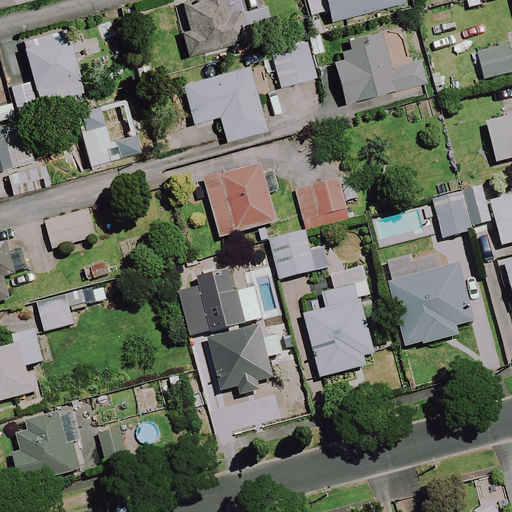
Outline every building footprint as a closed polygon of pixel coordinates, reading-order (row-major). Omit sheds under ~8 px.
[(226,18),(221,0),(198,0),(199,1),(180,6),(187,35),(180,36),(186,60),(245,45),(238,16),(226,18)] [(304,0),(309,20),(328,15),(330,24),(404,5),(402,0),(304,0)] [(67,31),(21,44),(38,103),(84,90),(67,31)] [(405,67),(399,39),(331,55),(343,105),(423,86),(418,64),(405,67)] [(511,60),(507,46),(476,58),(485,84),(511,74),(511,60)] [(304,49),(269,59),(279,92),(314,82),(304,49)] [(225,144),(239,140),(266,133),(248,69),(181,88),(192,126),(218,119),(225,144)] [(34,112),(28,84),(11,89),(17,116),(34,112)] [(9,103),(0,105),(0,122),(14,118),(9,103)] [(511,161),(511,119),(484,127),(493,166),(511,161)] [(0,174),(39,165),(28,121),(0,128),(0,174)] [(50,188),(45,167),(7,177),(12,197),(50,188)] [(272,170),(260,173),(259,167),(203,183),(219,241),(276,225),(268,195),(278,193),(272,170)] [(356,222),(345,180),(295,194),(306,235),(356,222)] [(511,244),(511,198),(487,204),(497,248),(511,244)] [(94,240),(87,214),(45,225),(52,251),(94,240)] [(310,253),(304,232),(269,242),(280,284),(327,271),(321,250),(310,253)] [(28,272),(19,241),(0,246),(0,304),(9,302),(3,280),(28,272)] [(110,262),(81,270),(86,285),(114,277),(110,262)] [(454,330),(466,327),(474,325),(464,287),(459,268),(388,286),(404,352),(457,339),(454,330)] [(369,298),(362,270),(330,278),(334,294),(322,297),(325,312),(304,318),(320,381),(365,369),(363,359),(372,356),(359,301),(369,298)] [(205,327),(198,296),(179,300),(186,331),(205,327)] [(32,310),(40,341),(75,332),(67,301),(32,310)] [(262,342),(259,329),(208,341),(220,393),(238,389),(239,398),(259,393),(257,384),(272,381),(267,361),(282,358),(278,338),(262,342)] [(10,340),(13,350),(0,353),(0,404),(33,396),(27,371),(43,367),(35,333),(10,340)] [(79,474),(63,415),(13,429),(20,454),(12,456),(21,489),(79,474)] [(126,459),(120,433),(99,438),(105,464),(126,459)]
